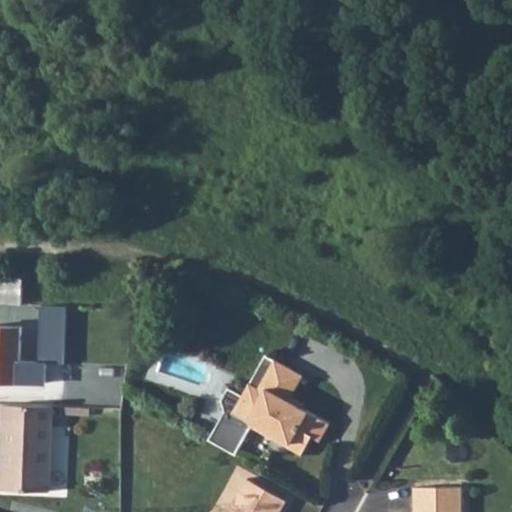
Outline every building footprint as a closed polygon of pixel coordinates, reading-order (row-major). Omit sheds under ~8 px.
[(0,276),(0,301),(22,303),(23,277),(0,276)] [(111,309),(109,351),(128,352),(131,309),(111,309)] [(0,325),(0,379),(44,382),(45,360),(19,358),(21,326),(0,325)] [(301,375),(264,354),(241,395),(227,387),(220,399),(223,410),(207,438),(234,453),(250,424),(283,443),(290,441),(303,449),(311,435),(318,439),(328,422),(288,399),(301,375)] [(51,405),(3,403),(0,487),(47,491),(51,405)] [(224,511),(275,511),(284,498),(244,476),(224,511)] [(459,511),(458,484),(410,486),(410,511),(459,511)]
